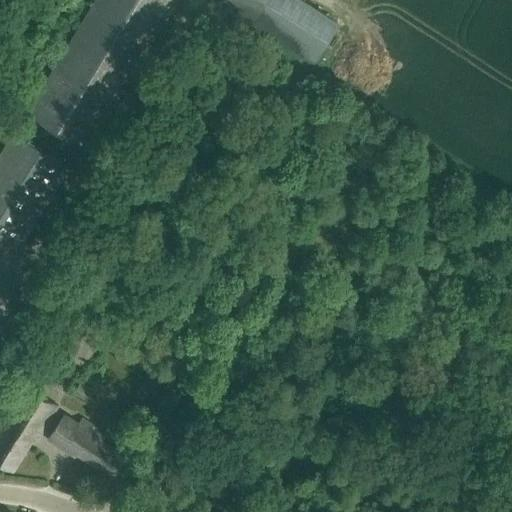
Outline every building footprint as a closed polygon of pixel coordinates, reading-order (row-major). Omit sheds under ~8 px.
[(87,149),(97,133),(178,0),(95,0),(26,112),(87,149)] [(315,64),(341,22),(305,0),(223,0),(220,6),(315,64)] [(0,236),(18,248),(22,242),(68,166),(14,132),(0,154),(0,236)] [(85,368),(110,326),(80,308),(55,350),(85,368)] [(87,402),(94,390),(80,382),(73,394),(87,402)] [(38,439),(58,406),(24,386),(0,425),(0,463),(13,471),(32,441),(35,443),(37,438),(38,439)] [(107,435),(75,415),(71,420),(64,415),(48,438),(75,456),(77,454),(115,477),(128,457),(102,441),(107,435)]
